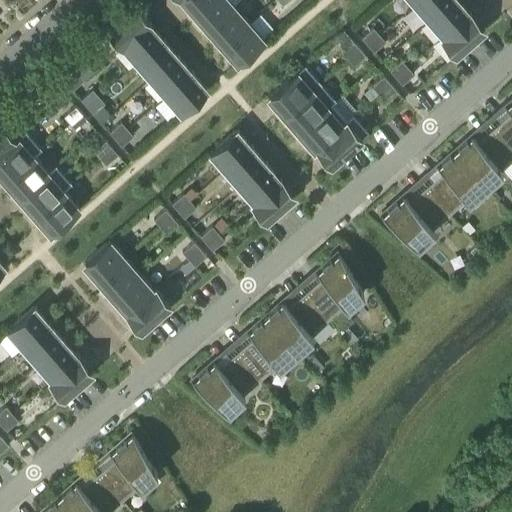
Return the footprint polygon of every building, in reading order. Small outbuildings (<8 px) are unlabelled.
[(183,0),(194,12),(207,0),(183,0)] [(229,0),(207,0),(194,12),(209,28),(235,6),(229,0)] [(417,0),(413,3),(428,20),(450,0),(417,0)] [(456,0),(450,0),(428,20),(441,35),(440,37),(441,38),(468,14),(456,0)] [(135,5),(109,28),(123,44),(121,46),(122,46),(149,22),(135,6),(135,5)] [(235,6),(209,28),(223,45),(249,22),(235,6)] [(468,14),(441,38),(455,54),(482,32),(467,15),(469,14),(468,14)] [(149,22),(122,46),(136,63),(162,40),(149,24),(150,23),(149,22)] [(249,22),(223,45),(238,62),(264,39),(249,22)] [(375,25),(361,37),(367,44),(381,32),(375,25)] [(381,32),(367,44),(373,51),(387,39),(381,32)] [(162,40),(136,63),(150,79),(177,56),(162,40)] [(353,41),(339,53),(345,60),(359,48),(353,41)] [(359,48),(345,60),(351,67),(365,54),(359,48)] [(177,56),(150,79),(165,96),(191,73),(177,56)] [(403,58),(389,70),(395,77),(409,65),(403,58)] [(304,64),(268,96),(284,114),(320,82),(304,64)] [(409,65),(395,77),(401,84),(415,72),(409,65)] [(78,72),(66,83),(72,90),(84,79),(78,72)] [(191,73),(165,96),(179,112),(206,89),(191,73)] [(383,75),(371,86),(377,93),(389,82),(383,75)] [(320,82),(284,114),(299,131),(335,99),(320,82)] [(389,82),(377,93),(383,100),(395,89),(389,82)] [(94,87),(80,99),(86,106),(100,94),(94,87)] [(60,88),(48,99),(54,106),(66,95),(60,88)] [(100,94),(86,106),(93,113),(107,101),(100,94)] [(335,99),(299,131),(314,149),(353,114),(352,113),(346,119),(332,103),(336,100),(335,99)] [(511,111),(494,126),(511,147),(511,99),(505,105),(511,111)] [(76,106),(63,118),(69,125),(82,113),(76,106)] [(82,113),(69,125),(74,131),(88,120),(82,113)] [(353,114),(314,149),(315,149),(318,146),(333,163),(369,132),(353,114)] [(7,116),(0,121),(0,152),(25,130),(22,133),(7,116)] [(123,119),(109,132),(115,139),(129,126),(123,119)] [(129,126),(115,139),(121,146),(135,133),(129,126)] [(471,135),(454,150),(485,185),(502,170),(500,168),(511,158),(511,147),(494,126),(477,141),(471,135)] [(25,130),(0,152),(0,173),(5,179),(40,148),(25,130)] [(235,130),(209,153),(224,169),(250,146),(235,130)] [(106,140),(92,152),(98,159),(112,147),(106,140)] [(250,146),(224,169),(238,186),(265,163),(250,146)] [(112,147),(98,159),(104,166),(118,154),(112,147)] [(40,148),(5,179),(20,197),(56,165),(55,164),(48,171),(34,155),(41,149),(40,148)] [(442,171),(425,186),(449,213),(466,198),(468,200),(485,185),(454,150),(437,165),(442,171)] [(265,163),(238,186),(252,201),(250,203),(251,204),(279,180),(265,163)] [(56,165),(20,197),(35,214),(71,183),(56,165)] [(279,180),(251,204),(266,220),(292,197),(278,181),(279,180)] [(71,183),(35,214),(50,231),(51,232),(79,207),(64,189),(71,183)] [(382,213),(381,212),(380,213),(417,244),(419,243),(418,242),(432,230),(432,231),(434,230),(432,228),(449,213),(425,186),(408,201),(403,195),(382,213)] [(185,191),(171,203),(177,210),(191,198),(185,191)] [(191,198),(177,210),(183,217),(198,205),(191,198)] [(165,208),(151,220),(157,227),(171,215),(165,208)] [(171,215),(157,227),(163,234),(177,222),(171,215)] [(461,226),(468,235),(473,230),(466,222),(461,226)] [(214,224),(200,236),(206,243),(220,231),(214,224)] [(220,231),(206,243),(212,250),(226,237),(220,231)] [(110,239),(84,262),(99,279),(125,256),(110,239)] [(194,241),(180,253),(186,260),(200,248),(194,241)] [(481,251),(476,245),(470,251),(475,257),(481,251)] [(200,248),(186,260),(192,267),(206,255),(200,248)] [(321,277),(304,292),(328,319),(345,304),(347,306),(348,305),(347,304),(361,292),(362,293),(363,292),(337,251),(335,252),(337,253),(316,271),(321,277)] [(125,256),(99,279),(113,295),(139,272),(125,256)] [(139,272),(113,295),(115,298),(117,297),(129,311),(155,288),(154,287),(153,288),(139,272)] [(155,288),(129,311),(143,327),(144,327),(170,304),(155,288)] [(282,301),(265,316),(296,351),(313,336),(311,334),(328,319),(304,292),(287,307),(282,301)] [(33,307),(7,329),(21,346),(48,323),(33,307)] [(253,337),(236,352),(260,379),(277,364),(278,366),(296,351),(265,316),(248,331),(253,337)] [(48,323),(21,346),(36,363),(62,340),(48,323)] [(62,340),(36,363),(50,378),(48,380),(49,381),(77,356),(62,340)] [(193,379),(192,378),(191,379),(228,410),(229,409),(229,408),(242,396),(243,397),(244,396),(243,394),(260,379),(236,352),(219,367),(214,361),(193,379)] [(77,356),(49,381),(63,397),(90,374),(76,358),(77,357),(77,356)] [(314,356),(306,363),(314,372),(322,365),(314,356)] [(7,404),(0,410),(0,422),(13,411),(7,404)] [(13,411),(0,422),(0,423),(5,430),(19,418),(13,411)] [(99,472),(120,498),(138,483),(139,485),(155,471),(131,434),(110,452),(110,454),(110,455),(114,459),(99,472)] [(75,482),(57,498),(69,511),(103,511),(120,498),(99,472),(82,486),(80,483),(79,482),(77,482),(76,482),(75,482)] [(69,511),(57,498),(40,511),(69,511)]
